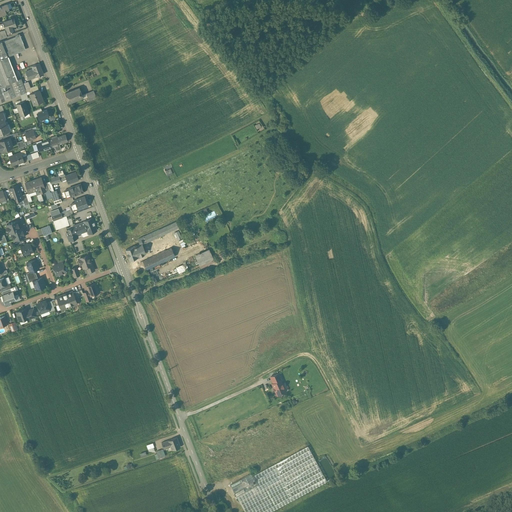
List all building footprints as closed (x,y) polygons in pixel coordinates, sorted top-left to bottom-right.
[(7,4),(0,6),(0,14),(6,12),(5,10),(9,9),(7,4)] [(13,17),(3,21),(6,29),(5,29),(7,36),(12,34),(10,28),(16,26),(13,17)] [(16,36),(2,41),(6,51),(7,55),(24,49),(19,35),(16,36)] [(6,51),(0,53),(0,78),(3,85),(6,84),(17,80),(7,55),(6,51)] [(39,63),(32,65),(33,68),(25,71),(29,79),(36,76),(36,77),(44,74),(39,63)] [(23,82),(8,88),(11,98),(26,92),(25,89),(23,82)] [(3,85),(0,86),(5,100),(11,98),(8,88),(6,84),(3,85)] [(79,87),(65,93),(69,103),(83,97),(79,87)] [(34,91),(30,93),(34,104),(43,100),(39,89),(34,91)] [(93,90),(86,93),(89,101),(96,98),(93,90)] [(25,100),(16,103),(20,115),(29,112),(25,100)] [(37,113),(42,111),(41,108),(32,111),(35,117),(38,115),(37,113)] [(42,111),(37,113),(38,115),(40,120),(49,116),(46,109),(42,111)] [(4,125),(0,126),(0,133),(6,131),(10,130),(7,124),(4,125)] [(33,129),(25,132),(26,135),(23,136),(25,141),(27,140),(36,137),(33,129)] [(65,134),(57,137),(59,144),(68,141),(65,134)] [(4,139),(3,140),(3,139),(0,140),(0,148),(1,148),(1,150),(7,148),(13,147),(10,138),(10,137),(4,139)] [(57,137),(49,139),(52,146),(56,145),(58,150),(61,149),(59,144),(57,137)] [(49,139),(36,144),(39,151),(52,146),(49,139)] [(21,152),(9,156),(12,165),(24,161),(22,156),(21,152)] [(65,174),(59,175),(61,180),(61,181),(66,178),(68,183),(79,179),(76,171),(65,175),(65,174)] [(59,175),(49,179),(51,184),(61,180),(59,175)] [(41,177),(25,182),(29,192),(35,190),(36,190),(35,187),(37,186),(40,192),(45,190),(43,183),(41,177)] [(80,184),(69,188),(69,189),(71,194),(72,196),(83,192),(80,184)] [(18,185),(9,188),(13,201),(22,198),(21,195),(18,185)] [(51,192),(51,194),(53,200),(59,198),(56,190),(51,192)] [(85,196),(74,199),(75,202),(70,204),(70,206),(70,208),(72,211),(78,209),(88,206),(85,196)] [(60,212),(51,215),(53,220),(64,216),(63,211),(60,212)] [(64,216),(53,220),(56,229),(69,225),(66,215),(64,216)] [(84,221),(73,225),(75,229),(77,234),(87,230),(88,233),(97,230),(92,218),(84,221)] [(17,220),(6,224),(9,232),(11,232),(11,231),(20,228),(17,220)] [(176,221),(159,229),(161,235),(179,226),(176,221)] [(49,225),(41,228),(44,235),(52,232),(49,225)] [(20,228),(11,231),(11,232),(14,240),(25,236),(22,227),(20,228)] [(75,229),(67,231),(70,239),(78,237),(77,234),(75,229)] [(159,229),(144,236),(147,241),(161,235),(159,229)] [(30,243),(20,246),(23,254),(33,251),(30,243)] [(143,245),(135,248),(138,256),(141,255),(142,256),(144,255),(143,254),(146,253),(143,245)] [(134,246),(125,249),(129,260),(138,256),(135,248),(134,246)] [(171,247),(143,261),(147,269),(175,256),(171,247)] [(199,268),(214,261),(209,248),(194,254),(199,268)] [(88,254),(80,257),(80,258),(78,258),(80,264),(82,263),(83,268),(86,266),(92,264),(88,254)] [(36,259),(26,262),(30,271),(30,272),(35,270),(39,268),(36,259)] [(58,264),(53,266),(56,275),(57,275),(57,274),(58,275),(60,274),(61,273),(66,271),(63,262),(58,264)] [(184,263),(176,267),(179,273),(187,269),(184,263)] [(38,278),(33,280),(36,290),(46,286),(42,277),(38,278)] [(95,283),(87,286),(88,290),(90,295),(91,295),(98,292),(95,283)] [(81,289),(73,292),(75,298),(84,295),(83,292),(81,289)] [(11,290),(3,294),(1,294),(5,303),(15,299),(16,299),(13,290),(11,290)] [(88,290),(83,292),(84,295),(86,300),(92,298),(91,295),(90,295),(88,290)] [(73,291),(57,297),(57,298),(59,304),(61,309),(77,303),(75,298),(73,292),(73,291)] [(46,300),(37,304),(40,313),(49,309),(46,303),(46,300)] [(53,306),(52,301),(46,303),(49,309),(49,311),(55,309),(53,306)] [(26,308),(16,311),(19,320),(29,317),(27,310),(26,308)] [(34,308),(27,310),(29,317),(29,318),(36,316),(34,308)] [(278,373),(270,376),(273,383),(281,380),(278,373)] [(273,383),(272,383),(274,387),(275,390),(277,394),(285,391),(281,380),(273,383)] [(177,437),(161,442),(164,449),(170,446),(172,449),(180,446),(177,437)] [(146,444),(148,451),(154,450),(152,442),(146,444)] [(308,446),(253,476),(258,485),(237,496),(245,511),(269,511),(327,481),(308,446)] [(165,455),(163,449),(156,451),(159,458),(165,455)] [(251,473),(230,484),(237,496),(258,485),(253,476),(251,473)]
